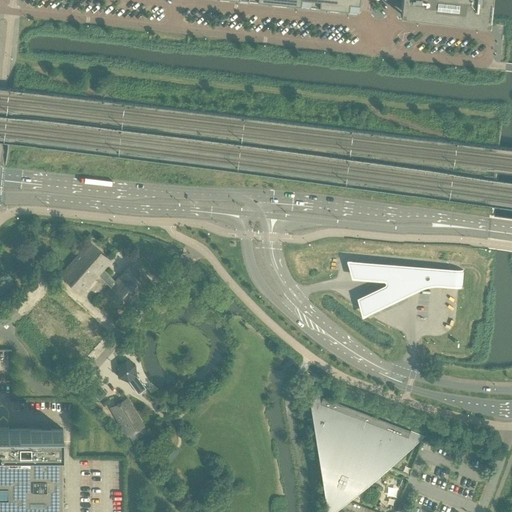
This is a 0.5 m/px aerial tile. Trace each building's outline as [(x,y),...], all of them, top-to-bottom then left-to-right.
[(490,17),(491,0),(401,0),(401,7),(400,14),(455,21),(489,25),(490,17)] [(89,242),(60,275),(81,294),(98,274),(104,281),(109,275),(103,269),(110,261),(111,261),(110,260),(90,243),(90,242),(89,242)] [(365,293),(355,297),(361,316),(383,306),(416,290),(424,287),(432,285),(438,285),(463,288),(464,269),(346,258),(351,278),(383,281),(384,284),(365,293)] [(109,275),(104,281),(110,287),(105,293),(127,312),(153,283),(131,263),(115,282),(109,275)] [(54,283),(24,318),(73,360),(80,352),(86,357),(109,330),(54,283)] [(135,375),(134,372),(132,369),(130,368),(129,367),(126,367),(122,368),(120,370),(119,372),(118,375),(119,378),(120,381),(122,382),(123,383),(126,383),(129,383),(131,382),(133,381),(134,378),(135,375)] [(132,382),(140,393),(148,388),(141,377),(132,382)] [(87,386),(99,400),(106,393),(95,380),(87,386)] [(327,511),(331,511),(346,500),(425,437),(308,392),(327,511)] [(111,408),(127,436),(143,426),(127,398),(111,408)] [(0,511),(62,511),(63,459),(63,429),(8,429),(8,426),(8,429),(3,429),(0,429),(0,511)]
